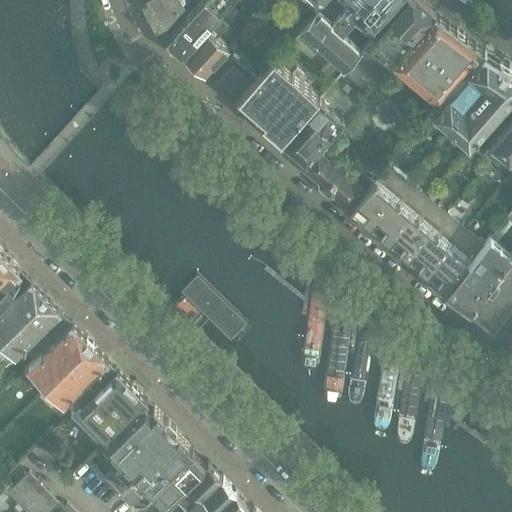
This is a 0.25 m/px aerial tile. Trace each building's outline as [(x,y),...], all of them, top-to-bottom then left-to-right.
[(147,0),(157,19),(166,14),(178,0),(147,0)] [(183,51),(216,13),(220,9),(210,0),(199,0),(167,37),(172,41),(172,45),(176,48),(179,48),(183,51)] [(210,0),(220,9),(228,0),(210,0)] [(282,0),(270,14),(294,34),(299,28),(323,0),(282,0)] [(323,0),(299,28),(345,67),(377,31),(404,0),(323,0)] [(395,58),(436,11),(423,0),(404,0),(377,31),(345,67),(344,69),(368,89),(395,58)] [(395,58),(442,98),(485,49),(436,11),(395,58)] [(216,13),(183,51),(206,71),(227,46),(215,36),(227,23),(216,13)] [(511,66),(485,49),(442,98),(434,108),(472,141),(511,94),(511,66)] [(281,139),(282,140),(321,97),(302,81),(307,76),(297,68),(292,72),(274,57),(237,99),(256,116),(260,112),(267,118),(267,119),(264,123),(281,138),(281,139)] [(228,70),(219,80),(238,97),(247,87),(228,70)] [(322,95),(321,97),(282,140),(284,142),(290,147),(306,161),(325,140),(346,115),(322,95)] [(511,118),(491,143),(483,152),(500,165),(503,161),(506,164),(511,156),(511,118)] [(330,144),(325,140),(306,161),(302,166),(319,181),(320,188),(329,196),(335,196),(350,209),(366,189),(322,153),(330,144)] [(388,162),(366,189),(350,209),(361,219),(360,220),(365,225),(365,224),(368,226),(408,179),(388,162)] [(428,195),(408,179),(368,226),(376,233),(376,234),(379,237),(379,236),(387,243),(428,195)] [(392,247),(406,259),(446,211),(428,195),(387,243),(390,245),(389,246),(391,248),(392,247)] [(446,211),(406,259),(419,269),(426,274),(465,227),(446,211)] [(426,274),(446,290),(485,244),(465,227),(426,274)] [(446,290),(470,308),(511,258),(511,257),(490,239),(485,244),(446,290)] [(0,301),(22,279),(16,273),(20,268),(12,260),(6,254),(0,247),(0,301)] [(511,256),(511,257),(511,258),(470,308),(494,326),(511,302),(511,256)] [(247,323),(197,276),(181,292),(231,340),(247,323)] [(308,301),(297,381),(325,410),(339,314),(352,298),(327,277),(308,301)] [(31,280),(0,311),(0,356),(7,363),(24,346),(35,358),(72,321),(61,310),(31,280)] [(369,312),(352,298),(339,314),(325,410),(352,436),(369,312)] [(394,332),(369,312),(352,436),(376,460),(394,332)] [(30,363),(75,409),(117,367),(72,321),(35,358),(30,363)] [(417,349),(394,332),(376,460),(398,482),(417,349)] [(442,369),(417,349),(398,482),(423,507),(442,369)] [(71,413),(101,442),(147,397),(117,367),(75,409),(71,413)] [(448,511),(466,386),(442,369),(423,507),(428,511),(448,511)] [(474,511),(489,404),(466,386),(448,511),(474,511)] [(260,511),(252,503),(251,504),(208,460),(206,462),(206,461),(187,442),(189,440),(155,404),(152,407),(146,400),(148,399),(147,398),(148,398),(147,397),(101,442),(102,443),(106,439),(108,441),(112,445),(111,446),(122,457),(104,475),(135,507),(135,506),(145,506),(158,494),(166,503),(174,496),(189,511),(260,511)] [(496,511),(510,420),(489,404),(474,511),(496,511)] [(511,511),(511,421),(510,420),(496,511),(511,511)] [(8,492),(27,511),(48,511),(60,501),(29,471),(8,492)] [(63,507),(68,511),(76,511),(67,502),(63,507)]
